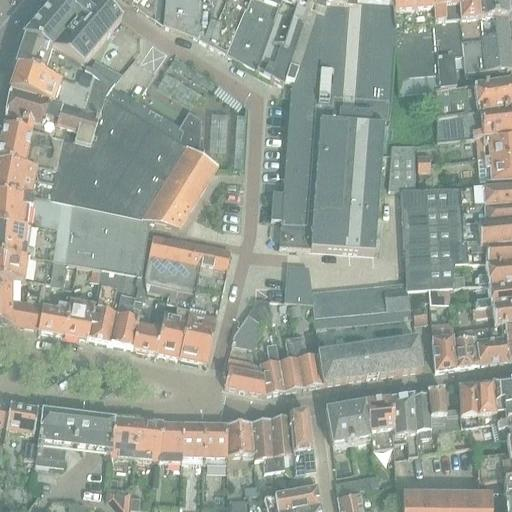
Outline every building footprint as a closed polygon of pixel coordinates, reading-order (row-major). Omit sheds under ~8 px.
[(22,41),(23,41),(75,66),(74,67),(80,71),(120,24),(95,2),(92,0),(55,0),(55,1),(48,9),(45,12),(45,13),(39,20),(38,20),(35,23),(36,24),(22,40),(23,40),(22,41)] [(120,0),(153,23),(156,0),(120,0)] [(156,0),(153,23),(161,29),(162,30),(165,0),(156,0)] [(165,0),(162,30),(180,36),(197,43),(200,16),(200,0),(165,0)] [(200,0),(200,16),(197,43),(208,49),(217,21),(224,4),(225,0),(200,0)] [(217,21),(208,49),(218,55),(226,59),(238,28),(240,22),(243,14),(245,15),(250,0),(225,0),(224,4),(217,21)] [(243,14),(226,59),(255,75),(281,0),(250,0),(245,15),(243,14)] [(281,0),(255,75),(282,90),(283,86),(310,0),(281,0)] [(269,225),(280,226),(277,252),(372,259),(382,130),(387,131),(393,53),(394,53),(390,0),(310,0),(283,86),(282,90),(290,92),(289,109),(282,197),(282,198),(271,197),(269,225)] [(438,94),(429,0),(390,0),(394,53),(395,53),(397,84),(398,98),(432,95),(438,94)] [(460,49),(455,0),(429,0),(438,94),(454,93),(451,63),(461,62),(460,49)] [(476,0),(455,0),(460,49),(461,62),(463,78),(483,75),(483,77),(511,73),(509,54),(481,57),(480,46),(481,46),(479,24),(476,0)] [(504,0),(476,0),(479,24),(505,21),(507,21),(504,0)] [(505,21),(479,24),(481,46),(480,46),(481,57),(509,54),(505,21)] [(14,69),(18,70),(67,86),(105,99),(110,93),(113,88),(80,71),(74,67),(75,66),(23,41),(14,69)] [(18,70),(10,95),(99,120),(90,152),(62,144),(55,175),(48,205),(73,210),(178,232),(217,170),(199,158),(179,146),(127,114),(105,99),(67,86),(18,70)] [(438,94),(432,95),(436,123),(466,119),(479,117),(478,116),(511,111),(511,87),(511,84),(454,93),(438,94)] [(110,93),(105,99),(127,114),(134,104),(124,98),(123,100),(110,93)] [(9,95),(0,141),(0,165),(36,172),(55,175),(62,144),(90,152),(99,120),(10,95),(9,95)] [(134,104),(127,114),(179,146),(199,158),(200,123),(188,116),(177,132),(134,104)] [(466,119),(436,123),(436,146),(475,142),(482,141),(511,138),(511,111),(478,116),(479,117),(466,119)] [(511,138),(482,141),(475,142),(477,162),(483,162),(483,163),(511,160),(511,138)] [(412,149),(391,149),(387,194),(400,194),(413,194),(412,149)] [(429,159),(417,159),(417,167),(429,167),(429,159)] [(511,160),(483,163),(484,172),(488,172),(490,186),(511,184),(511,160)] [(0,165),(0,197),(30,202),(36,172),(0,165)] [(429,167),(417,167),(417,175),(429,175),(429,167)] [(36,172),(30,202),(48,205),(55,175),(36,172)] [(463,193),(462,214),(503,211),(503,214),(511,213),(511,191),(482,193),(463,193)] [(400,194),(403,271),(452,270),(466,269),(464,254),(461,254),(462,230),(461,230),(462,214),(463,193),(413,194),(400,194)] [(0,197),(0,228),(68,237),(72,219),(73,210),(48,205),(30,202),(0,197)] [(461,230),(462,230),(511,226),(511,213),(503,214),(503,211),(462,214),(461,230)] [(511,226),(462,230),(461,254),(464,254),(511,249),(511,226)] [(0,228),(0,259),(65,268),(68,238),(68,237),(0,228)] [(181,244),(152,237),(148,259),(177,265),(181,244)] [(68,238),(65,268),(66,268),(91,272),(100,274),(102,274),(107,245),(68,238)] [(195,247),(181,244),(177,265),(191,268),(195,247)] [(230,255),(195,247),(191,268),(226,275),(230,255)] [(511,249),(464,254),(466,269),(484,267),(485,267),(511,265),(511,249)] [(0,283),(11,285),(31,288),(45,289),(62,292),(63,286),(66,268),(65,268),(0,259),(0,283)] [(148,259),(143,283),(146,294),(167,299),(191,304),(178,363),(206,369),(226,275),(191,268),(177,265),(148,259)] [(511,265),(485,267),(484,267),(485,277),(477,278),(478,290),(487,290),(487,292),(511,289),(511,265)] [(285,275),(283,306),(287,306),(312,308),(310,296),(307,271),(290,270),(289,276),(285,275)] [(452,270),(403,271),(404,287),(405,297),(428,295),(439,295),(439,294),(450,293),(452,270)] [(91,272),(91,273),(89,285),(97,287),(100,274),(91,272)] [(93,308),(86,344),(110,349),(124,278),(102,274),(100,274),(97,287),(93,308)] [(124,278),(110,349),(131,353),(137,328),(143,299),(139,281),(124,278)] [(11,285),(0,283),(0,328),(10,330),(10,329),(11,305),(11,285)] [(404,287),(393,288),(396,315),(407,314),(405,297),(404,287)] [(27,308),(24,331),(37,334),(42,309),(45,289),(31,288),(27,308)] [(393,288),(382,289),(385,316),(396,315),(393,288)] [(382,289),(372,290),(375,317),(385,316),(382,289)] [(511,308),(511,289),(487,292),(489,304),(473,305),(474,313),(474,314),(511,308)] [(372,290),(362,291),(364,317),(375,317),(372,290)] [(362,291),(352,292),(354,318),(364,317),(362,291)] [(352,292),(342,293),(344,319),(354,318),(352,292)] [(342,293),(332,294),(334,320),(344,319),(342,293)] [(332,294),(321,295),(323,321),(334,320),(332,294)] [(321,295),(310,296),(312,308),(313,322),(323,321),(321,295)] [(428,295),(405,297),(407,314),(411,314),(413,329),(426,328),(423,306),(428,306),(428,295)] [(439,295),(428,295),(428,306),(429,310),(441,309),(439,295)] [(163,319),(155,358),(178,363),(191,304),(167,299),(165,305),(163,319)] [(68,310),(63,339),(86,344),(93,308),(69,303),(68,308),(68,310)] [(137,328),(131,353),(155,358),(163,319),(165,305),(157,304),(150,332),(137,328)] [(246,319),(262,329),(271,327),(268,305),(254,304),(253,310),(246,319)] [(11,305),(10,329),(24,331),(27,308),(11,305)] [(42,309),(37,334),(37,335),(63,339),(68,310),(68,308),(58,307),(57,312),(42,309)] [(511,329),(511,308),(474,314),(474,313),(471,314),(472,323),(485,321),(485,319),(492,318),(493,326),(488,327),(489,333),(502,331),(511,329)] [(411,314),(407,314),(396,315),(385,316),(375,317),(364,317),(354,318),(344,319),(334,320),(323,321),(313,322),(314,331),(412,322),(411,314)] [(246,319),(232,340),(230,350),(253,354),(262,329),(246,319)] [(454,373),(453,344),(451,329),(431,331),(432,343),(431,343),(434,376),(454,373)] [(511,365),(511,329),(502,331),(489,333),(490,344),(504,343),(508,366),(511,365)] [(478,370),(475,351),(475,349),(471,350),(470,342),(453,344),(454,373),(478,370)] [(302,343),(294,345),(302,393),(321,389),(320,388),(316,358),(316,357),(316,358),(305,360),(302,343)] [(316,358),(320,388),(321,389),(344,386),(344,385),(396,378),(420,375),(415,343),(316,357),(316,358)] [(504,343),(490,344),(475,346),(475,349),(475,351),(478,370),(508,366),(504,343)] [(288,363),(277,365),(284,397),(302,393),(294,345),(285,346),(288,363)] [(258,368),(257,368),(259,379),(264,400),(284,397),(277,365),(275,348),(266,350),(269,366),(258,368)] [(257,368),(242,365),(227,361),(225,372),(224,375),(226,376),(223,391),(264,400),(259,379),(257,368)] [(511,385),(491,388),(496,428),(507,424),(511,423),(511,385)] [(491,388),(475,390),(477,430),(490,428),(496,428),(491,388)] [(475,390),(458,392),(458,405),(459,412),(459,423),(460,432),(477,430),(475,390)] [(442,394),(425,396),(425,398),(430,434),(430,436),(437,436),(460,432),(459,423),(459,412),(444,413),(442,394)] [(425,397),(410,400),(410,401),(415,460),(422,459),(421,442),(419,442),(419,436),(430,434),(425,398),(425,396),(425,397)] [(410,400),(388,404),(392,441),(391,442),(391,451),(393,450),(392,448),(406,447),(407,461),(415,460),(410,401),(410,400)] [(362,407),(368,442),(371,454),(391,451),(391,442),(392,441),(388,404),(387,404),(387,403),(362,405),(362,407)] [(0,430),(4,431),(4,435),(5,435),(5,431),(9,408),(9,409),(0,407),(0,430)] [(331,449),(349,446),(368,442),(362,407),(324,414),(331,449)] [(5,431),(5,435),(32,440),(36,414),(9,408),(5,431)] [(41,414),(34,469),(62,473),(65,449),(82,452),(81,455),(82,456),(83,452),(91,453),(103,454),(103,458),(109,459),(113,423),(95,421),(41,414)] [(306,417),(288,420),(291,459),(293,481),(304,480),(304,481),(313,480),(313,479),(314,479),(306,417)] [(288,420),(269,424),(273,475),(283,474),(292,481),(293,496),(294,496),(293,481),(291,459),(288,420)] [(109,459),(109,460),(134,463),(137,425),(113,423),(109,459)] [(496,428),(490,428),(494,446),(505,444),(505,445),(506,445),(511,443),(511,423),(507,424),(496,428)] [(269,424),(250,427),(253,464),(262,463),(263,477),(273,475),(269,424)] [(137,425),(134,463),(157,465),(157,466),(158,466),(161,428),(160,428),(161,427),(137,425)] [(250,427),(224,430),(225,461),(226,461),(226,460),(252,459),(253,464),(250,427)] [(161,428),(158,466),(180,467),(181,428),(161,428)] [(181,428),(180,467),(202,467),(203,429),(181,428)] [(203,429),(202,467),(226,468),(226,461),(225,461),(224,430),(203,429)] [(33,465),(36,448),(26,446),(23,463),(33,465)] [(375,479),(334,487),(337,499),(378,491),(375,479)] [(304,480),(293,481),(294,496),(315,493),(313,480),(304,481),(304,480)] [(511,511),(511,481),(507,483),(501,484),(503,498),(511,498),(510,511),(511,511)] [(106,492),(105,504),(112,511),(128,511),(130,495),(106,492)] [(263,501),(265,511),(317,511),(315,493),(294,496),(293,496),(263,501)] [(360,511),(358,499),(336,503),(338,511),(360,511)] [(395,511),(489,511),(490,500),(401,499),(401,500),(396,500),(395,506),(395,511)] [(129,511),(138,511),(139,502),(130,501),(129,511)]
